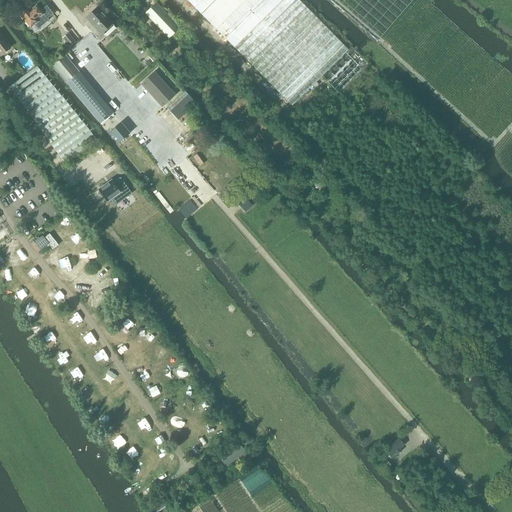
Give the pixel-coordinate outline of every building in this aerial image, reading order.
[(190,0),(189,1),(292,105),(348,49),(298,0),(190,0)] [(167,38),(178,28),(155,3),(144,13),(167,38)] [(20,13),(30,27),(35,23),(38,27),(48,20),(46,18),(52,14),(46,6),(40,10),(37,5),(29,11),(27,8),(20,13)] [(102,33),(111,24),(96,8),(86,17),(92,24),(87,29),(99,42),(105,36),(102,33)] [(74,42),(67,34),(63,38),(69,46),(74,42)] [(0,54),(1,55),(9,48),(0,35),(0,54)] [(78,72),(64,55),(52,65),(66,82),(78,72)] [(97,140),(36,66),(9,86),(65,163),(97,140)] [(113,113),(78,72),(66,82),(101,123),(113,113)] [(154,73),(142,84),(162,106),(174,95),(154,73)] [(130,133),(121,123),(109,133),(117,143),(130,133)] [(100,191),(98,192),(101,197),(103,196),(107,201),(111,198),(116,205),(131,194),(120,178),(113,183),(111,180),(99,190),(100,191)] [(49,234),(43,238),(52,250),(58,245),(49,234)] [(38,237),(33,241),(41,250),(45,247),(38,237)] [(241,453),(244,451),(237,441),(218,455),(225,464),(236,457),(238,460),(243,456),(241,453)] [(197,482),(190,472),(177,481),(184,491),(197,482)]
